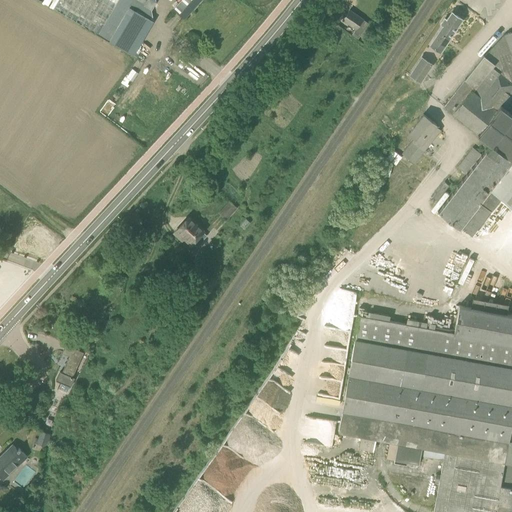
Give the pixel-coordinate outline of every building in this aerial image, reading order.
[(59,0),(54,8),(109,41),(129,7),(146,16),(154,3),(149,0),(59,0)] [(180,0),(174,8),(184,17),(199,0),(180,0)] [(109,41),(126,51),(132,54),(152,20),(146,16),(129,7),(109,41)] [(350,10),(343,20),(356,29),(363,19),(350,10)] [(443,26),(431,43),(441,50),(462,19),(452,13),(447,19),(445,18),(441,24),(443,26)] [(444,106),(444,107),(449,110),(470,127),(490,143),(486,148),(485,149),(485,150),(486,150),(482,155),(482,154),(481,155),(481,154),(480,155),(481,155),(481,156),(477,161),(476,160),(476,161),(476,162),(472,167),(471,167),(471,168),(467,173),(466,174),(463,179),(462,179),(461,180),(462,180),(458,185),(457,185),(456,186),(457,186),(453,191),(452,191),(452,192),(452,193),(448,197),(448,198),(448,197),(447,198),(447,199),(443,204),(443,203),(442,204),(442,205),(443,205),(439,210),(438,210),(437,211),(438,212),(439,211),(448,219),(459,227),(460,228),(460,227),(472,236),(491,212),(492,211),(491,211),(501,199),(511,207),(511,113),(511,112),(511,110),(511,103),(510,102),(511,99),(511,31),(503,35),(485,56),(484,55),(465,79),(444,106)] [(425,56),(424,58),(422,57),(410,74),(421,81),(433,64),(428,61),(430,59),(425,56)] [(132,78),(128,75),(127,74),(122,80),(127,84),(132,78)] [(415,137),(403,153),(415,163),(440,130),(435,126),(436,124),(423,114),(409,133),(415,137)] [(230,200),(219,212),(227,220),(238,208),(230,200)] [(203,240),(207,236),(204,232),(189,217),(175,232),(182,239),(184,237),(191,243),(192,242),(197,246),(203,240)] [(445,451),(440,475),(439,482),(434,510),(436,511),(435,511),(511,511),(511,486),(511,487),(511,485),(511,440),(508,439),(511,419),(511,314),(459,305),(454,334),(451,333),(360,316),(339,432),(361,436),(376,439),(397,442),(394,459),(419,463),(422,447),(445,451)] [(61,364),(60,367),(58,371),(60,371),(56,380),(71,387),(75,377),(73,377),(84,352),(66,344),(63,352),(58,362),(61,364)] [(47,447),(51,434),(41,430),(38,438),(35,437),(33,442),(47,447)] [(12,444),(6,450),(0,455),(0,476),(3,480),(27,456),(19,448),(18,449),(12,444)]
